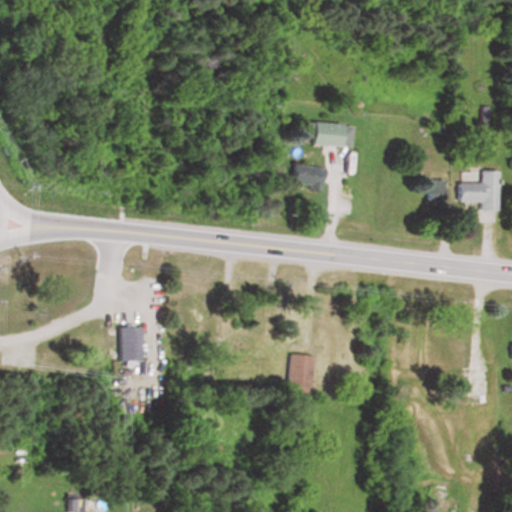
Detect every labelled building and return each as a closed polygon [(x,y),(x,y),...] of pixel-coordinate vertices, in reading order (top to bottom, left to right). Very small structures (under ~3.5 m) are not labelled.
[(344,145),(346,123),(299,120),(297,142),(344,145)] [(316,183),(314,163),(284,166),(286,186),(316,183)] [(491,209),(491,169),(473,169),(473,181),(451,181),(451,201),(474,201),(474,209),(491,209)] [(179,323),(198,323),(198,288),(179,288),(179,323)] [(308,313),(308,348),(335,348),(335,313),(308,313)] [(137,325),(114,325),(114,359),(137,359),(137,325)] [(440,364),(460,364),(460,325),(440,325),(440,364)] [(282,390),(306,392),(309,354),(285,352),(282,390)] [(462,396),(462,377),(442,377),(442,396),(462,396)] [(441,505),(441,484),(423,484),(423,505),(441,505)] [(62,511),(78,511),(78,497),(63,497),(62,511)]
